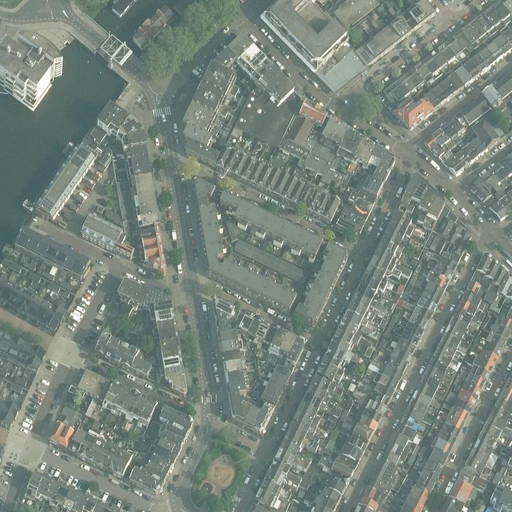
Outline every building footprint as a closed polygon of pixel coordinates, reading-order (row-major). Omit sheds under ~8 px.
[(120,0),(112,10),(120,18),(135,0),(120,0)] [(182,0),(174,8),(183,16),(198,0),(182,0)] [(366,69),(355,55),(347,44),(348,43),(311,6),(316,1),(315,0),(327,0),(330,3),(333,0),(282,0),(265,18),(265,21),(315,73),(316,72),(316,74),(335,94),(366,69)] [(333,15),(345,30),(351,26),(352,27),(379,5),(375,0),(349,0),(338,9),(339,10),(333,15)] [(506,0),(501,4),(511,18),(511,3),(509,0),(506,0)] [(409,4),(414,9),(415,8),(427,22),(435,15),(424,1),(417,7),(412,1),(409,4)] [(502,25),(504,27),(506,31),(507,30),(511,26),(511,18),(501,4),(493,10),(503,23),(502,25)] [(407,15),(418,29),(427,22),(415,8),(414,9),(407,15)] [(133,41),(143,51),(175,20),(165,10),(160,15),(158,14),(155,16),(157,18),(150,25),(148,23),(141,29),(143,31),(141,33),(140,31),(137,34),(138,35),(133,41)] [(485,17),(495,29),(498,32),(504,27),(502,25),(503,23),(493,10),(485,17)] [(396,15),(393,17),(397,23),(398,21),(409,36),(418,29),(407,15),(400,20),(396,15)] [(485,17),(478,23),(488,35),(495,29),(485,17)] [(390,28),(401,42),(409,36),(398,21),(397,23),(390,28)] [(470,29),(480,42),(488,35),(478,23),(470,29)] [(186,24),(181,28),(181,30),(185,34),(191,29),(186,24)] [(379,28),(375,31),(380,36),(381,35),(392,49),(401,42),(390,28),(383,34),(379,28)] [(462,35),(475,52),(482,46),(479,42),(480,42),(470,29),(462,35)] [(501,37),(503,39),(511,50),(511,34),(511,33),(510,34),(507,37),(505,34),(501,37)] [(381,35),(380,36),(373,42),(384,56),(392,49),(381,35)] [(454,41),(468,58),(475,52),(462,35),(454,41)] [(495,46),(505,57),(511,51),(511,50),(503,39),(495,46)] [(240,41),(227,54),(236,63),(236,64),(237,66),(238,65),(252,51),(243,42),(241,40),(240,41)] [(364,48),(375,62),(384,56),(373,42),(366,47),(362,41),(358,44),(363,49),(364,48)] [(446,47),(460,64),(468,58),(454,41),(446,47)] [(484,48),(497,64),(505,57),(495,46),(492,41),(484,48)] [(460,64),(446,47),(438,54),(452,70),(460,64)] [(364,48),(363,49),(355,55),(366,69),(375,62),(364,48)] [(476,54),(489,70),(497,64),(484,48),(476,54)] [(252,51),(238,65),(242,70),(240,72),(257,89),(273,73),(252,51)] [(5,53),(0,59),(0,85),(24,103),(33,109),(50,85),(53,81),(62,79),(61,78),(58,72),(56,70),(53,67),(48,63),(45,60),(44,60),(41,58),(38,56),(34,55),(31,54),(26,53),(23,52),(19,52),(17,55),(28,63),(26,69),(23,66),(5,53)] [(152,53),(148,56),(150,57),(151,59),(155,63),(157,61),(159,59),(155,55),(153,54),(152,53)] [(213,68),(212,70),(223,76),(236,64),(236,63),(227,54),(222,59),(220,61),(213,68)] [(430,60),(444,76),(452,70),(438,54),(430,60)] [(469,60),(472,64),(481,76),(489,70),(476,54),(469,60)] [(430,60),(423,66),(436,83),(444,76),(430,60)] [(464,70),(474,82),(481,76),(472,64),(464,70)] [(436,83),(423,66),(415,72),(425,85),(424,86),(427,90),(436,83)] [(208,76),(206,80),(237,95),(239,91),(231,87),(234,81),(223,76),(212,70),(211,70),(208,76)] [(456,77),(466,88),(474,82),(464,70),(456,77)] [(415,72),(407,78),(417,91),(424,86),(425,85),(415,72)] [(273,73),(257,89),(263,95),(257,101),(264,108),(270,103),(277,111),(294,95),(273,73)] [(475,135),(479,141),(488,152),(505,138),(490,119),(495,115),(497,117),(506,110),(504,108),(509,104),(511,107),(511,76),(493,92),(491,93),(492,93),(485,98),(484,98),(483,99),(461,117),(470,129),(475,135)] [(466,88),(456,77),(449,83),(458,94),(466,88)] [(407,78),(399,84),(406,92),(407,91),(411,96),(417,91),(407,78)] [(204,84),(201,90),(224,101),(227,96),(235,99),(237,95),(206,80),(204,84)] [(441,89),(450,101),(458,94),(449,83),(441,89)] [(402,96),(405,101),(411,96),(407,91),(406,92),(399,84),(392,90),(399,98),(402,96)] [(433,95),(442,107),(450,101),(441,89),(433,95)] [(199,96),(197,100),(227,115),(230,116),(232,112),(222,107),(224,101),(201,90),(199,96)] [(399,98),(392,90),(385,96),(391,103),(395,101),(399,106),(405,101),(402,96),(399,98)] [(251,94),(234,129),(242,133),(278,150),(301,102),(300,101),(294,95),(277,111),(270,103),(264,108),(257,101),(251,94)] [(442,107),(433,95),(425,102),(434,113),(442,107)] [(378,101),(396,118),(403,111),(399,106),(395,101),(391,103),(385,96),(378,101)] [(242,97),(237,107),(240,109),(245,99),(242,97)] [(422,109),(402,124),(405,126),(410,132),(424,121),(425,121),(425,120),(434,113),(425,102),(421,97),(412,104),(415,109),(419,106),(422,109)] [(195,104),(192,110),(215,121),(218,115),(225,119),(227,115),(197,100),(195,104)] [(301,102),(278,150),(301,161),(302,158),(307,161),(317,139),(327,119),(319,114),(303,103),(301,102)] [(396,118),(402,124),(422,109),(419,106),(415,109),(412,104),(403,111),(396,118)] [(237,107),(232,117),(236,119),(240,109),(237,107)] [(78,150),(94,162),(98,165),(108,151),(100,145),(107,135),(116,142),(118,140),(129,124),(107,108),(87,136),(78,150)] [(189,116),(187,120),(217,134),(222,136),(224,133),(212,127),(215,121),(192,110),(189,116)] [(232,117),(227,127),(231,129),(236,119),(232,117)] [(456,134),(458,138),(470,129),(461,117),(448,127),(454,136),(456,134)] [(306,163),(303,168),(311,171),(314,173),(317,175),(323,177),(326,179),(333,165),(349,133),(348,132),(349,131),(332,119),(331,120),(331,121),(331,122),(327,119),(317,139),(307,161),(306,163)] [(183,128),(182,130),(187,132),(205,141),(208,135),(215,139),(217,134),(187,120),(185,124),(183,128)] [(118,140),(122,143),(143,140),(142,134),(129,124),(118,140)] [(227,127),(222,137),(226,138),(231,129),(227,127)] [(448,127),(440,133),(447,141),(448,140),(451,143),(458,138),(456,134),(454,136),(448,127)] [(234,129),(231,137),(238,141),(242,133),(234,129)] [(186,139),(185,143),(190,146),(204,152),(206,153),(211,143),(205,141),(187,132),(185,138),(186,139)] [(333,165),(326,179),(331,181),(341,186),(348,172),(363,142),(361,140),(361,139),(361,138),(361,137),(358,135),(357,134),(356,134),(355,134),(352,133),(351,133),(351,134),(349,133),(333,165)] [(440,148),(442,150),(451,143),(448,140),(447,141),(440,133),(433,139),(439,147),(438,148),(439,149),(440,148)] [(222,137),(218,146),(221,148),(226,138),(222,137)] [(439,147),(433,139),(424,146),(440,161),(444,157),(439,152),(442,150),(440,148),(439,149),(438,148),(439,147)] [(143,140),(122,143),(124,154),(145,150),(143,140)] [(471,147),(480,159),(488,152),(479,141),(471,147)] [(348,172),(341,186),(343,187),(346,189),(352,177),(354,178),(360,165),(368,169),(371,162),(377,151),(363,142),(348,172)] [(186,153),(185,155),(187,156),(194,159),(196,160),(198,161),(199,162),(204,152),(190,146),(186,153)] [(218,146),(213,157),(216,158),(221,148),(218,146)] [(219,160),(214,169),(223,173),(232,154),(231,153),(233,150),(227,147),(225,150),(224,150),(224,149),(219,160)] [(471,147),(464,153),(467,156),(466,157),(472,165),(480,159),(471,147)] [(232,154),(223,173),(231,177),(240,158),(243,152),(235,148),(232,154)] [(94,162),(78,150),(71,159),(88,171),(94,162)] [(124,154),(129,183),(150,180),(145,150),(124,154)] [(366,173),(362,180),(382,189),(394,165),(393,161),(377,151),(371,162),(368,169),(366,173)] [(206,153),(204,152),(199,162),(214,169),(219,160),(216,158),(206,153)] [(464,153),(455,159),(458,164),(464,171),(472,165),(466,157),(467,156),(464,153)] [(240,158),(231,177),(239,181),(251,156),(248,155),(246,160),(240,158)] [(458,164),(455,159),(451,155),(446,159),(446,160),(442,163),(456,178),(464,171),(458,164)] [(251,156),(239,181),(248,185),(257,166),(259,163),(260,160),(251,156)] [(71,159),(65,168),(82,179),(88,171),(71,159)] [(511,165),(508,161),(500,167),(509,180),(511,177),(511,165)] [(257,166),(248,185),(256,189),(265,170),(268,164),(265,163),(264,165),(262,168),(257,166)] [(265,170),(256,189),(264,193),(274,174),(268,171),(271,166),(268,164),(265,170)] [(498,182),(501,186),(504,184),(508,189),(511,186),(511,182),(509,180),(500,167),(491,174),(497,183),(498,182)] [(65,168),(59,176),(76,188),(82,179),(65,168)] [(274,174),(264,193),(273,197),(282,178),(274,174)] [(499,188),(501,186),(498,182),(497,183),(491,174),(482,181),(489,189),(488,190),(489,192),(491,190),(497,197),(502,194),(503,193),(499,188)] [(53,185),(70,197),(76,188),(59,176),(53,185)] [(290,182),(281,201),(289,205),(301,181),(293,176),(290,182)] [(323,177),(320,182),(328,186),(331,181),(326,179),(323,177)] [(282,178),(273,197),(281,201),(290,182),(282,178)] [(116,186),(119,205),(153,200),(150,180),(129,183),(129,184),(116,186)] [(362,180),(356,193),(361,196),(362,194),(376,201),(382,189),(362,180)] [(406,214),(409,207),(411,204),(421,184),(417,180),(412,181),(407,193),(397,213),(398,213),(396,216),(404,220),(406,214)] [(301,181),(289,205),(297,209),(306,190),(306,189),(309,184),(301,181)] [(477,199),(488,190),(489,189),(482,181),(470,191),(477,199)] [(207,277),(288,316),(295,301),(223,266),(220,271),(216,270),(216,266),(222,265),(213,212),(207,213),(204,195),(211,199),(215,192),(195,182),(191,184),(207,277)] [(411,204),(421,208),(428,192),(421,184),(411,204)] [(70,197),(53,185),(47,193),(64,205),(70,197)] [(343,187),(339,193),(344,196),(348,189),(346,189),(343,187)] [(344,196),(350,199),(372,210),(375,203),(361,196),(356,193),(348,189),(344,196)] [(306,190),(297,209),(305,213),(315,194),(306,190)] [(315,194),(305,213),(313,217),(325,194),(317,190),(315,194)] [(488,190),(477,199),(485,207),(495,199),(497,197),(491,190),(489,192),(488,190)] [(325,194),(313,217),(322,221),(331,202),(326,199),(328,195),(329,192),(326,191),(325,194)] [(428,192),(421,208),(419,212),(428,217),(436,200),(428,192)] [(41,202),(58,214),(64,205),(47,193),(41,202)] [(511,213),(511,204),(508,199),(507,200),(502,194),(497,197),(495,199),(500,206),(509,216),(511,213)] [(235,219),(316,259),(323,244),(224,196),(220,203),(229,208),(226,213),(230,215),(227,223),(234,221),(235,219)] [(350,199),(348,203),(354,206),(352,209),(368,217),(372,210),(350,199)] [(427,219),(437,224),(444,208),(444,207),(444,208),(436,200),(437,200),(436,199),(436,200),(428,217),(427,219)] [(500,206),(495,199),(485,207),(501,223),(509,216),(500,206)] [(136,223),(137,233),(158,229),(153,200),(119,205),(122,219),(122,226),(128,225),(136,223)] [(58,214),(41,202),(35,210),(37,212),(36,215),(35,215),(48,221),(48,220),(52,222),(58,214)] [(331,202),(322,221),(330,225),(334,218),(340,206),(331,202)] [(409,207),(406,214),(412,217),(415,210),(409,207)] [(444,208),(437,224),(425,248),(435,254),(442,239),(438,237),(450,213),(444,208)] [(345,210),(343,214),(365,224),(368,217),(352,209),(350,213),(345,210)] [(123,229),(122,226),(122,219),(107,212),(105,217),(115,222),(114,224),(123,229)] [(450,213),(438,237),(442,239),(435,254),(440,256),(446,244),(457,221),(450,213)] [(343,214),(341,218),(347,220),(345,224),(361,232),(365,224),(343,214)] [(391,226),(419,240),(421,236),(415,233),(414,231),(416,227),(411,224),(395,217),(391,226)] [(334,218),(330,225),(332,226),(355,238),(359,237),(361,232),(345,224),(340,221),(335,219),(334,218)] [(81,237),(89,241),(98,223),(89,219),(88,221),(87,220),(79,231),(80,232),(82,233),(81,237)] [(452,255),(465,228),(457,221),(446,244),(451,246),(447,253),(452,255)] [(106,227),(98,223),(89,241),(97,245),(106,227)] [(226,224),(232,244),(236,242),(230,223),(226,224)] [(391,226),(386,235),(402,243),(409,246),(411,242),(417,244),(419,240),(391,226)] [(97,245),(105,249),(114,231),(106,227),(97,245)] [(472,236),(465,228),(452,255),(451,257),(444,254),(442,257),(449,261),(458,266),(472,236)] [(142,242),(160,239),(158,229),(137,233),(136,233),(136,238),(138,237),(139,243),(142,243),(142,242)] [(24,231),(20,238),(20,237),(19,237),(13,246),(14,246),(16,247),(15,250),(25,254),(34,236),(24,231)] [(114,231),(105,249),(114,253),(120,240),(122,235),(114,231)] [(124,235),(122,235),(120,240),(121,240),(114,253),(130,261),(131,259),(134,253),(131,252),(132,249),(133,246),(129,244),(130,241),(129,234),(124,235)] [(386,235),(382,244),(402,254),(404,249),(400,247),(402,243),(386,235)] [(34,259),(43,241),(34,236),(25,254),(34,259)] [(132,249),(131,252),(134,253),(139,252),(162,249),(160,239),(142,242),(142,243),(143,248),(132,249)] [(34,259),(44,264),(52,246),(43,241),(34,259)] [(233,253),(240,255),(246,245),(239,242),(233,253)] [(402,254),(382,244),(378,253),(394,260),(396,256),(400,258),(402,254)] [(240,255),(258,264),(263,253),(246,245),(240,255)] [(53,268),(62,250),(52,246),(44,264),(53,268)] [(320,265),(340,275),(348,259),(346,256),(329,247),(320,265)] [(139,252),(134,253),(131,259),(145,257),(146,261),(147,261),(163,258),(162,249),(139,252)] [(62,273),(71,255),(62,250),(53,268),(62,273)] [(258,264),(276,273),(281,262),(263,253),(258,264)] [(378,253),(373,262),(401,276),(409,280),(412,274),(398,267),(400,264),(394,260),(378,253)] [(71,255),(62,273),(72,277),(80,259),(71,255)] [(438,268),(453,275),(456,268),(434,256),(432,259),(440,263),(438,268)] [(484,291),(488,293),(484,302),(492,306),(507,276),(500,269),(488,256),(484,257),(476,273),(471,284),(484,291)] [(163,258),(147,261),(149,270),(154,273),(156,274),(163,277),(166,274),(163,258)] [(80,259),(72,277),(81,282),(82,279),(83,280),(90,271),(89,271),(87,270),(90,264),(80,259)] [(276,273),(293,281),(299,271),(281,262),(276,273)] [(373,262),(369,271),(385,278),(387,280),(392,278),(398,281),(401,276),(373,262)] [(320,265),(311,283),(331,293),(340,275),(320,265)] [(434,276),(449,283),(453,275),(438,268),(435,266),(433,269),(437,270),(434,276)] [(299,271),(293,281),(303,286),(308,276),(299,271)] [(364,280),(385,291),(387,286),(382,284),(385,278),(369,271),(364,280)] [(428,278),(426,283),(444,292),(449,283),(434,276),(425,272),(424,276),(428,278)] [(409,284),(413,286),(417,278),(413,276),(409,284)] [(506,299),(511,286),(511,280),(507,276),(492,306),(489,311),(498,315),(499,312),(502,306),(506,299)] [(364,280),(360,289),(381,299),(385,291),(364,280)] [(120,304),(124,305),(134,285),(125,281),(117,297),(122,300),(120,304)] [(419,289),(440,300),(444,292),(426,283),(423,281),(419,289)] [(0,296),(0,302),(7,306),(17,287),(8,282),(0,296)] [(303,301),(323,310),(331,293),(311,283),(303,301)] [(413,286),(409,284),(405,293),(409,295),(413,286)] [(484,291),(471,284),(466,293),(480,300),(484,291)] [(142,289),(134,285),(124,305),(128,307),(130,304),(134,306),(142,289)] [(502,306),(511,310),(511,308),(511,286),(506,299),(502,306)] [(16,311),(26,295),(17,290),(18,288),(17,287),(7,306),(16,311)] [(396,296),(400,298),(405,289),(401,287),(396,296)] [(151,294),(142,289),(134,306),(132,309),(136,311),(138,310),(141,312),(143,310),(144,307),(151,294)] [(355,298),(386,314),(388,310),(385,308),(386,306),(379,303),(381,299),(360,289),(355,298)] [(415,298),(416,299),(436,309),(440,300),(419,289),(415,298)] [(171,303),(151,294),(144,307),(143,310),(141,312),(142,313),(144,309),(148,311),(149,310),(150,307),(153,309),(171,305),(171,303)] [(26,295),(16,311),(26,317),(35,300),(26,295)] [(396,306),(399,300),(400,298),(396,296),(392,304),(396,306)] [(477,312),(477,311),(483,315),(486,310),(487,310),(488,307),(481,303),(465,296),(461,304),(477,312)] [(355,298),(351,308),(366,315),(368,311),(384,318),(386,314),(355,298)] [(416,299),(412,306),(432,317),(436,309),(416,299)] [(26,317),(35,322),(44,305),(35,300),(26,317)] [(412,306),(399,300),(396,306),(413,314),(412,317),(428,325),(432,317),(412,306)] [(323,310),(303,301),(294,319),(311,328),(315,327),(323,310)] [(226,319),(236,324),(241,315),(215,303),(212,305),(213,313),(226,319)] [(457,312),(481,324),(485,316),(483,315),(477,311),(477,312),(461,304),(457,312)] [(53,311),(44,305),(35,322),(44,327),(56,307),(56,306),(53,311)] [(149,310),(148,311),(150,314),(150,319),(173,315),(171,305),(153,309),(150,307),(149,310)] [(44,327),(54,333),(59,325),(60,325),(64,318),(63,317),(66,312),(56,307),(44,327)] [(347,316),(371,328),(372,325),(384,331),(387,325),(366,315),(351,308),(347,316)] [(453,320),(468,328),(469,327),(472,329),(474,325),(479,328),(481,324),(457,312),(453,320)] [(228,336),(226,319),(213,313),(217,338),(228,336)] [(409,322),(408,325),(424,333),(428,325),(412,317),(404,313),(402,318),(409,322)] [(151,323),(152,328),(156,327),(174,324),(173,315),(150,319),(151,323)] [(242,333),(248,336),(255,322),(241,315),(236,324),(234,328),(235,335),(240,334),(242,334),(242,333)] [(347,316),(343,325),(358,332),(360,328),(374,336),(376,331),(371,328),(347,316)] [(494,327),(509,335),(511,329),(511,325),(499,318),(494,327)] [(449,328),(473,341),(474,337),(466,333),(468,328),(453,320),(449,328)] [(424,333),(408,325),(399,321),(397,326),(405,330),(404,334),(420,342),(424,333)] [(255,322),(248,336),(245,340),(254,345),(263,326),(255,322)] [(152,328),(154,337),(176,334),(174,324),(156,327),(152,328)] [(338,334),(359,344),(370,350),(371,346),(355,338),(358,332),(343,325),(338,334)] [(271,330),(263,326),(254,345),(262,349),(264,344),(271,330)] [(494,327),(490,336),(505,343),(509,335),(494,327)] [(449,328),(444,337),(460,345),(460,344),(469,349),(473,341),(449,328)] [(266,349),(271,351),(279,334),(271,330),(264,344),(268,346),(266,349)] [(420,342),(404,334),(396,330),(394,335),(400,338),(398,342),(415,350),(420,342)] [(94,355),(103,359),(112,342),(106,339),(108,336),(104,334),(94,355)] [(176,334),(154,337),(154,341),(158,340),(159,346),(178,343),(176,334)] [(228,337),(228,336),(217,338),(219,349),(237,345),(241,345),(240,339),(241,339),(240,334),(235,335),(236,336),(228,337)] [(268,356),(277,361),(281,354),(288,339),(279,334),(271,351),(268,356)] [(338,334),(333,343),(351,352),(353,348),(356,349),(359,344),(338,334)] [(396,351),(411,358),(415,350),(398,342),(388,337),(385,335),(384,338),(399,346),(396,351)] [(486,344),(501,351),(505,343),(490,336),(486,344)] [(444,337),(440,345),(456,353),(460,345),(444,337)] [(14,343),(4,338),(0,348),(0,359),(6,362),(14,343)] [(277,361),(286,366),(290,358),(298,343),(288,339),(281,354),(277,361)] [(112,342),(103,359),(113,364),(123,342),(118,340),(116,344),(112,342)] [(477,350),(482,352),(497,359),(501,351),(486,344),(481,341),(479,344),(485,347),(483,350),(478,348),(477,350)] [(113,364),(121,368),(130,350),(125,348),(126,344),(123,342),(113,364)] [(6,362),(16,367),(24,347),(14,343),(6,362)] [(157,352),(157,356),(179,353),(178,343),(159,346),(160,352),(157,352)] [(290,358),(286,366),(285,369),(292,373),(304,349),(303,345),(298,343),(290,358)] [(329,352),(350,362),(352,358),(349,357),(351,352),(333,343),(329,352)] [(237,345),(219,349),(221,359),(239,356),(243,355),(242,349),(241,345),(237,345)] [(436,353),(452,361),(454,356),(463,361),(465,357),(456,353),(440,345),(436,353)] [(24,347),(16,367),(26,371),(34,351),(24,347)] [(383,355),(407,367),(411,358),(396,351),(388,347),(383,355)] [(121,368),(130,372),(137,359),(140,351),(136,349),(135,353),(130,350),(121,368)] [(34,351),(26,371),(36,376),(45,356),(34,351)] [(350,362),(329,352),(325,361),(340,369),(342,364),(348,367),(348,366),(354,369),(355,367),(357,368),(357,366),(350,362)] [(372,360),(375,362),(376,359),(377,360),(380,354),(376,352),(372,360)] [(482,352),(478,360),(493,368),(497,359),(482,352)] [(157,356),(159,365),(163,365),(181,362),(179,353),(157,356)] [(432,361),(448,369),(450,364),(457,368),(459,365),(452,361),(436,353),(432,361)] [(221,359),(222,368),(241,365),(245,365),(243,359),(244,359),(243,355),(239,356),(221,359)] [(381,365),(388,369),(402,376),(407,367),(383,355),(381,359),(383,360),(381,365)] [(467,365),(474,368),(489,376),(493,368),(478,360),(471,357),(467,365)] [(137,359),(130,372),(147,380),(149,376),(151,371),(148,369),(140,365),(142,361),(137,359)] [(320,370),(341,380),(343,376),(338,374),(340,369),(325,361),(320,370)] [(432,361),(428,370),(444,378),(448,369),(432,361)] [(159,365),(161,375),(182,371),(181,362),(163,365),(159,365)] [(377,375),(398,385),(402,376),(388,369),(387,370),(372,362),(369,367),(374,369),(372,372),(377,375)] [(222,368),(224,379),(243,375),(241,370),(245,369),(245,365),(241,366),(241,365),(222,368)] [(273,377),(287,383),(291,375),(278,368),(277,369),(274,367),(270,375),(273,377)] [(489,376),(474,368),(471,373),(462,368),(460,372),(485,384),(489,376)] [(80,370),(71,389),(77,392),(86,373),(80,370)] [(341,380),(320,370),(316,379),(331,387),(334,382),(339,384),(341,380)] [(453,382),(444,378),(428,370),(424,378),(449,390),(453,382)] [(182,371),(161,375),(156,376),(157,385),(169,383),(184,380),(182,371)] [(485,384),(460,372),(456,380),(481,392),(485,384)] [(71,389),(68,394),(74,397),(82,401),(84,396),(88,397),(97,379),(97,378),(94,377),(93,377),(87,374),(86,373),(77,392),(71,389)] [(243,375),(224,379),(226,389),(244,386),(243,380),(247,379),(246,375),(243,376),(243,375)] [(378,386),(394,394),(398,385),(377,375),(373,383),(378,386)] [(270,384),(283,391),(287,383),(273,377),(271,381),(268,379),(267,381),(261,378),(260,379),(270,384)] [(420,386),(444,399),(447,395),(449,390),(424,378),(420,386)] [(94,400),(85,417),(86,418),(90,420),(90,419),(107,383),(106,383),(104,382),(103,381),(98,379),(97,379),(88,397),(94,400)] [(184,380),(169,383),(170,387),(172,387),(173,393),(184,399),(187,396),(184,380)] [(461,393),(476,400),(481,392),(456,380),(452,388),(457,390),(459,386),(464,388),(461,393)] [(311,390),(326,397),(328,393),(343,400),(340,404),(345,406),(349,398),(336,391),(335,392),(315,381),(311,390)] [(511,384),(508,382),(503,392),(511,396),(511,384)] [(107,383),(90,419),(95,422),(102,409),(113,386),(107,384),(107,383)] [(283,391),(270,384),(267,389),(264,387),(263,388),(257,385),(256,388),(262,391),(265,393),(279,400),(283,391)] [(226,389),(227,399),(239,397),(246,395),(245,390),(249,389),(248,385),(244,386),(226,389)] [(113,386),(102,409),(111,413),(113,409),(122,391),(118,389),(117,388),(115,387),(113,387),(113,386)] [(374,394),(389,402),(394,394),(378,386),(374,394)] [(415,395),(431,403),(433,398),(442,403),(444,399),(420,386),(415,395)] [(306,399),(327,409),(329,404),(324,402),(326,397),(311,390),(306,399)] [(113,409),(111,413),(120,418),(122,414),(131,395),(122,391),(113,409)] [(370,402),(385,410),(389,402),(374,394),(368,391),(366,395),(372,397),(370,402)] [(499,401),(511,407),(511,396),(503,392),(499,401)] [(279,400),(265,393),(263,397),(260,395),(259,396),(254,394),(252,397),(257,400),(258,399),(275,408),(279,400)] [(461,393),(457,401),(472,408),(476,400),(461,393)] [(131,395),(122,414),(127,417),(125,421),(128,422),(130,418),(139,399),(131,395)] [(440,407),(431,403),(415,395),(411,403),(427,410),(429,407),(438,411),(440,407)] [(444,405),(468,417),(472,408),(457,401),(449,396),(444,405)] [(239,397),(227,399),(231,422),(235,424),(242,411),(239,397)] [(130,418),(128,422),(131,424),(133,420),(139,422),(148,404),(139,399),(130,418)] [(306,399),(302,407),(317,415),(320,411),(333,417),(335,413),(327,409),(306,399)] [(360,408),(381,419),(385,410),(370,402),(363,399),(359,407),(360,408)] [(495,409),(511,417),(511,407),(499,401),(495,409)] [(0,423),(8,408),(9,406),(8,405),(7,407),(0,403),(0,423)] [(345,411),(348,413),(353,405),(349,403),(345,411)] [(427,410),(411,403),(407,411),(423,419),(425,414),(434,419),(436,415),(427,410)] [(139,422),(137,426),(141,428),(143,424),(148,427),(158,408),(148,404),(139,422)] [(235,424),(244,428),(254,408),(245,404),(242,411),(235,424)] [(444,405),(440,413),(464,425),(468,417),(444,405)] [(17,414),(19,411),(9,406),(8,408),(0,423),(0,425),(10,430),(14,421),(15,422),(18,414),(17,414)] [(302,407),(298,416),(318,426),(320,422),(315,420),(317,415),(302,407)] [(57,425),(48,444),(53,446),(57,449),(75,412),(65,408),(61,415),(67,418),(62,428),(57,425)] [(254,408),(244,428),(253,433),(263,413),(254,408)] [(361,419),(377,427),(381,419),(360,408),(358,412),(364,414),(361,419)] [(159,409),(154,420),(169,427),(188,436),(192,428),(191,424),(164,412),(159,409)] [(490,417),(506,426),(509,421),(511,422),(511,417),(495,409),(490,417)] [(264,411),(263,413),(253,433),(258,436),(259,436),(262,434),(272,415),(264,411)] [(345,411),(339,422),(354,429),(355,427),(358,429),(372,436),(377,427),(361,419),(356,417),(353,423),(346,420),(349,413),(348,413),(345,411)] [(403,419),(419,427),(421,422),(431,427),(433,423),(423,419),(407,411),(403,419)] [(75,412),(57,449),(66,453),(74,437),(69,434),(79,414),(75,412)] [(440,413),(436,421),(460,433),(464,425),(440,413)] [(298,416),(293,426),(308,433),(311,429),(316,431),(318,426),(298,416)] [(486,426),(508,437),(511,438),(511,433),(505,429),(507,426),(506,426),(490,417),(486,426)] [(403,419),(399,427),(415,435),(419,427),(403,419)] [(460,433),(436,421),(432,429),(456,441),(460,433)] [(95,422),(92,430),(97,432),(101,425),(95,422)] [(339,422),(335,430),(338,432),(353,440),(367,447),(372,436),(358,429),(355,427),(354,429),(339,422)] [(293,426),(289,434),(304,442),(318,449),(325,452),(326,450),(327,448),(311,440),(306,438),(308,433),(293,426)] [(508,437),(486,426),(482,434),(498,442),(500,438),(506,441),(510,442),(511,439),(508,437)] [(162,429),(160,433),(184,444),(188,436),(169,427),(167,431),(162,429)] [(399,427),(394,436),(408,443),(412,445),(415,440),(420,443),(422,439),(415,435),(399,427)] [(456,441),(432,429),(428,438),(452,450),(456,441)] [(160,433),(158,437),(163,439),(161,443),(180,453),(184,444),(160,433)] [(88,438),(78,458),(86,463),(97,441),(98,439),(89,434),(88,438)] [(284,444),(302,453),(304,449),(315,454),(318,449),(304,442),(289,434),(284,444)] [(482,434),(478,443),(500,454),(502,449),(507,451),(508,448),(504,446),(498,442),(482,434)] [(77,436),(68,454),(78,458),(88,438),(85,436),(83,439),(77,436)] [(390,445),(409,454),(411,450),(406,448),(408,443),(394,436),(390,445)] [(452,450),(428,438),(423,446),(430,450),(447,458),(452,450)] [(144,440),(142,445),(176,461),(180,453),(161,443),(159,448),(144,440)] [(331,440),(327,448),(326,450),(335,455),(357,466),(362,456),(345,448),(342,454),(336,451),(330,449),(334,442),(331,440)] [(345,448),(362,456),(366,449),(349,440),(345,448)] [(97,441),(86,463),(95,467),(105,446),(106,445),(97,441)] [(478,443),(473,451),(496,462),(497,460),(499,461),(500,460),(503,461),(505,457),(502,456),(502,455),(500,454),(478,443)] [(284,444),(280,454),(308,468),(311,463),(300,457),(302,453),(284,444)] [(142,445),(138,453),(172,470),(176,461),(142,445)] [(385,454),(399,461),(404,463),(409,454),(390,445),(385,454)] [(105,446),(95,467),(104,471),(113,453),(107,451),(109,448),(105,446)] [(411,456),(416,458),(420,449),(416,447),(411,456)] [(326,450),(325,452),(322,457),(354,473),(357,466),(335,455),(326,450)] [(418,458),(442,470),(447,458),(430,450),(429,452),(424,450),(422,450),(418,458)] [(113,453),(104,471),(113,476),(123,455),(114,451),(113,453)] [(469,460),(492,471),(496,462),(473,451),(469,460)] [(132,460),(132,461),(136,463),(140,465),(168,478),(172,470),(138,453),(136,452),(132,460)] [(275,463),(290,471),(291,472),(293,468),(306,473),(308,468),(280,454),(275,463)] [(399,461),(385,454),(381,463),(400,473),(402,467),(397,465),(399,461)] [(123,455),(113,476),(122,480),(128,469),(132,461),(132,460),(123,455)] [(416,458),(411,456),(407,465),(411,467),(416,458)] [(324,468),(350,480),(354,473),(322,457),(320,462),(326,465),(324,468)] [(442,470),(418,458),(414,467),(437,479),(439,476),(436,474),(437,471),(440,472),(442,470)] [(492,471),(469,460),(464,469),(487,480),(492,471)] [(132,461),(128,469),(132,471),(136,463),(132,461)] [(288,476),(290,471),(275,463),(270,473),(299,488),(306,491),(315,472),(308,468),(306,473),(301,482),(288,476)] [(372,481),(391,490),(400,473),(381,463),(376,472),(372,481)] [(140,465),(136,473),(164,486),(168,478),(140,465)] [(422,475),(419,481),(433,488),(437,479),(414,467),(412,470),(422,475)] [(350,480),(324,468),(322,472),(328,475),(333,477),(331,481),(345,489),(349,483),(348,483),(349,481),(350,481),(350,480)] [(128,469),(122,480),(129,483),(156,496),(156,497),(160,496),(159,495),(164,486),(136,473),(135,472),(133,475),(131,474),(132,471),(128,469)] [(265,483),(280,490),(282,486),(296,493),(299,488),(270,473),(265,483)] [(504,476),(499,474),(497,473),(492,484),(498,488),(504,476)] [(27,492),(24,498),(34,503),(45,478),(36,474),(27,492)] [(459,483),(478,493),(489,499),(494,489),(463,474),(459,483)] [(45,478),(34,503),(42,507),(43,505),(54,482),(45,478)] [(322,490),(340,499),(343,493),(344,493),(345,491),(321,479),(319,483),(324,486),(322,490)] [(368,489),(386,499),(391,490),(372,481),(368,489)] [(415,490),(416,490),(428,496),(433,488),(419,481),(415,490)] [(54,482),(43,505),(49,508),(47,511),(51,511),(63,487),(54,482)] [(278,499),(283,501),(284,502),(288,494),(280,490),(265,483),(260,493),(277,501),(278,499)] [(454,492),(469,500),(474,502),(478,493),(459,483),(454,492)] [(63,487),(51,511),(52,511),(62,511),(63,510),(72,491),(63,487)] [(492,511),(496,511),(507,492),(498,488),(489,504),(495,507),(492,511)] [(362,500),(385,511),(388,511),(391,508),(384,505),(386,499),(368,489),(362,500)] [(317,499),(336,508),(340,499),(322,490),(317,499)] [(405,497),(423,506),(428,496),(416,490),(415,492),(414,491),(411,496),(407,493),(405,497)] [(63,510),(62,511),(73,511),(81,496),(72,491),(63,510)] [(299,492),(297,497),(303,500),(305,495),(299,492)] [(454,492),(450,501),(464,508),(469,500),(454,492)] [(496,511),(501,511),(502,511),(503,511),(507,511),(511,503),(511,494),(507,492),(496,511)] [(259,505),(270,511),(273,506),(275,507),(276,504),(277,501),(260,493),(255,503),(259,505)] [(336,508),(317,499),(307,494),(305,497),(316,502),(313,507),(322,511),(333,511),(335,509),(336,508)] [(73,511),(84,511),(90,500),(81,496),(73,511)] [(420,511),(423,506),(405,497),(403,501),(407,504),(405,509),(410,511),(420,511)] [(84,511),(95,511),(99,505),(90,500),(84,511)] [(358,509),(363,511),(385,511),(362,500),(358,509)] [(269,511),(285,511),(289,504),(284,502),(283,501),(280,506),(276,504),(275,507),(273,506),(270,511),(269,511)] [(450,501),(445,510),(450,511),(469,511),(464,509),(464,508),(450,501)]
